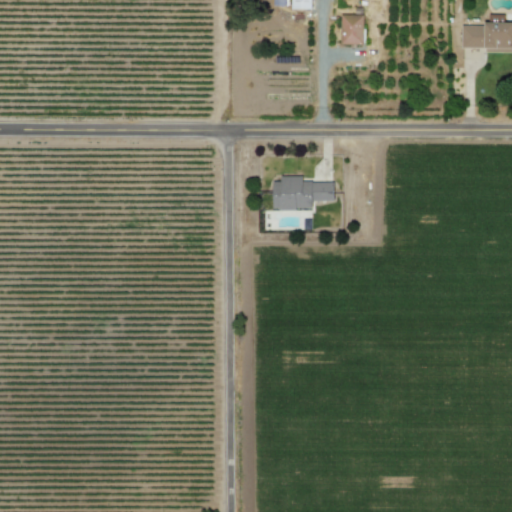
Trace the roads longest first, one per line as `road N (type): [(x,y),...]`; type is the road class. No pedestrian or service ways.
road 1 (residential): [(0,131),(511,132)]
road 2 (residential): [(231,511),(229,133)]
